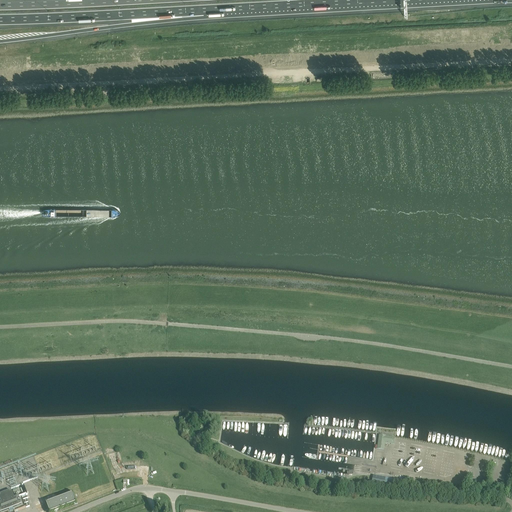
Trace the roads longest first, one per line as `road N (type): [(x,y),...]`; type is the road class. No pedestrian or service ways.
road 1 (motorway): [(0,41),(200,10)]
road 2 (motorway): [(0,20),(200,10)]
road 3 (motorway): [(200,10),(394,0)]
road 4 (unclassified): [(170,490),(290,511)]
road 5 (motorway): [(120,0),(0,5)]
